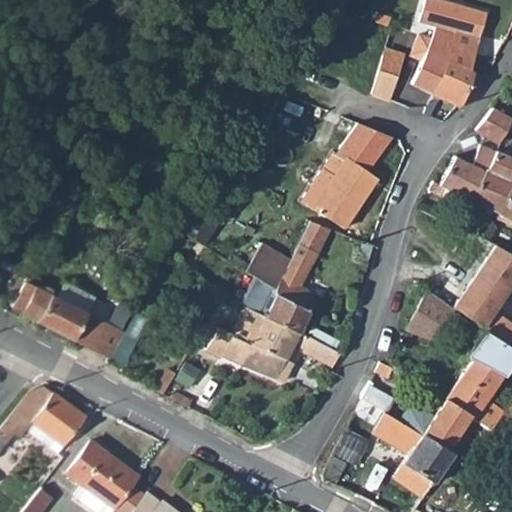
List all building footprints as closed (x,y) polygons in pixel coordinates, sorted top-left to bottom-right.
[(459,0),(428,0),(422,16),(439,22),(431,37),(421,32),(412,51),(422,55),(410,80),(431,90),(447,56),(470,68),(491,11),(459,0)] [(385,51),(370,96),(389,102),(403,57),(385,51)] [(447,56),(431,90),(456,101),(458,103),(475,71),(470,68),(447,56)] [(492,103),(476,124),(500,135),(510,111),(492,103)] [(432,181),(426,194),(465,210),(471,198),(495,144),(480,137),(471,158),(455,152),(454,151),(451,156),(439,183),(432,181)] [(495,144),(471,198),(499,210),(511,183),(511,141),(510,141),(506,148),(495,144)] [(347,226),(373,183),(377,176),(347,156),(348,154),(342,150),(339,154),(334,151),(303,200),(347,226)] [(511,183),(499,210),(511,215),(511,183)] [(197,204),(182,226),(205,241),(220,218),(197,204)] [(0,264),(27,231),(8,216),(0,226),(0,264)] [(293,255),(279,285),(264,277),(259,274),(245,302),(246,303),(249,305),(267,314),(301,330),(319,294),(301,285),(316,250),(326,228),(323,226),(309,222),(299,242),(293,255)] [(263,240),(250,269),(259,274),(264,277),(279,285),(293,255),(263,240)] [(511,280),(511,254),(493,244),(451,307),(455,309),(485,326),(511,341),(511,338),(511,319),(493,309),(511,280)] [(18,308),(114,356),(128,328),(124,326),(33,280),(31,279),(16,307),(18,308)] [(451,307),(427,292),(406,331),(433,344),(455,309),(451,307)] [(249,305),(246,303),(233,332),(219,325),(206,349),(223,358),(226,354),(276,378),(294,344),(303,349),(338,365),(344,351),(310,335),(301,330),(267,314),(249,305)] [(315,326),(310,335),(335,346),(340,337),(315,326)] [(475,356),(446,398),(471,413),(495,426),(506,410),(508,407),(490,397),(511,362),(511,341),(485,326),(468,352),(475,356)] [(294,344),(276,378),(285,383),(303,349),(294,344)] [(27,389),(0,423),(0,441),(11,429),(16,432),(21,426),(28,418),(61,442),(82,415),(42,384),(37,382),(27,389)] [(370,382),(355,412),(376,424),(384,409),(391,395),(370,382)] [(434,416),(422,433),(448,448),(471,413),(446,398),(434,416)] [(408,408),(400,419),(422,433),(434,416),(419,406),(408,408)] [(384,409),(376,424),(412,447),(422,433),(400,419),(384,409)] [(28,418),(21,426),(54,451),(61,442),(28,418)] [(412,447),(402,461),(394,473),(425,492),(433,480),(453,452),(448,448),(422,433),(412,447)] [(77,486),(109,511),(135,478),(88,442),(62,474),(77,486)] [(30,493),(22,503),(33,511),(52,489),(41,479),(38,483),(30,493)] [(107,511),(109,511),(77,486),(70,496),(90,511),(107,511)] [(164,511),(140,497),(129,511),(164,511)]
